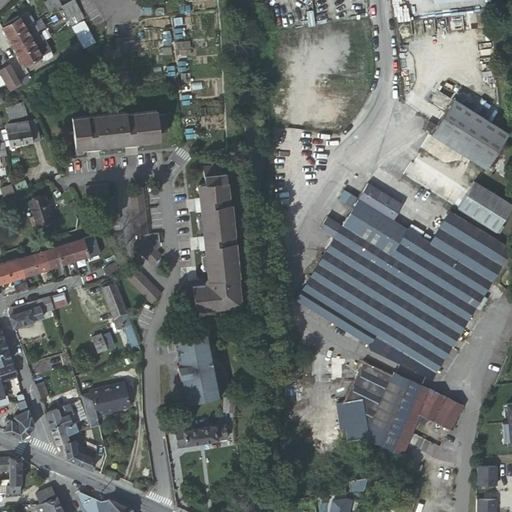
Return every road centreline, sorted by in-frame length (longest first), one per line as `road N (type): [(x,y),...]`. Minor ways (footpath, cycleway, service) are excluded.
road 1 (residential): [(155,507),(150,337),(169,291)]
road 2 (residential): [(169,291),(159,162),(108,167)]
road 3 (residential): [(57,464),(0,305)]
road 4 (residential): [(108,167),(120,185),(129,247),(169,291)]
